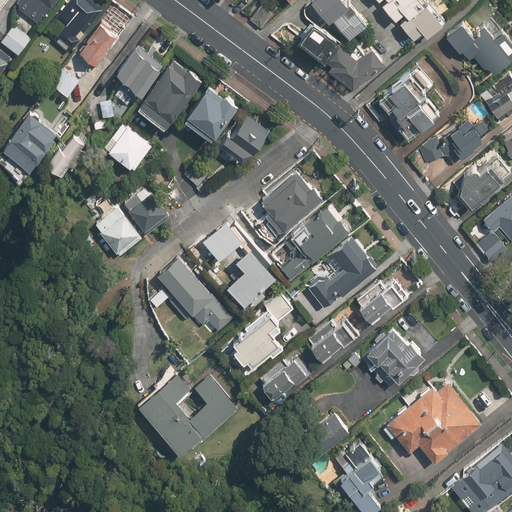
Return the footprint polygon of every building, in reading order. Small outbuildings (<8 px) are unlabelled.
[(17,0),(39,18),(51,5),(54,0),(17,0)] [(77,32),(100,5),(93,0),(71,0),(59,14),(68,21),(58,32),(72,45),(80,35),(77,32)] [(334,16),(348,4),(345,0),(317,0),(332,18),(334,16)] [(383,0),(382,1),(396,16),(404,9),(410,16),(402,23),(415,36),(423,28),(429,34),(445,19),(427,0),(383,0)] [(348,4),(334,16),(350,35),(367,21),(350,2),(348,4)] [(330,68),(353,84),(368,72),(385,61),(373,44),(357,55),(337,41),(342,34),(314,16),(298,39),(333,63),(330,68)] [(475,52),(492,72),(511,54),(511,41),(492,19),(476,32),(463,17),(446,32),(468,58),(475,52)] [(118,34),(103,22),(81,49),(96,61),(118,34)] [(32,36),(15,23),(3,39),(20,52),(32,36)] [(116,69),(123,75),(113,88),(124,98),(135,85),(140,89),(163,62),(139,42),(116,69)] [(0,71),(13,55),(0,45),(0,71)] [(185,66),(172,57),(138,102),(166,123),(202,75),(187,64),(185,66)] [(410,133),(440,105),(423,87),(432,78),(418,63),(382,98),(390,106),(393,103),(399,109),(396,112),(403,118),(399,122),(410,133)] [(82,77),(67,66),(54,85),(68,95),(82,77)] [(511,75),(508,72),(482,93),(501,116),(511,106),(511,75)] [(222,96),(207,85),(185,114),(213,135),(238,101),(225,91),(222,96)] [(113,98),(102,99),(103,114),(114,113),(113,98)] [(61,111),(50,126),(30,110),(0,148),(0,158),(23,177),(57,133),(69,117),(61,111)] [(228,131),(220,142),(245,160),(270,127),(249,111),(232,134),(228,131)] [(457,123),(450,128),(456,135),(452,137),(455,141),(453,143),(463,155),(475,146),(473,143),(481,137),(482,127),(476,121),(471,120),(461,128),(457,123)] [(150,143),(125,126),(110,148),(135,165),(150,143)] [(77,148),(82,140),(71,132),(51,161),(62,169),(69,159),(74,163),(82,151),(77,148)] [(444,152),(437,136),(420,143),(427,160),(444,152)] [(473,163),(462,174),(458,188),(472,204),(481,196),(479,194),(500,175),(486,161),(481,165),(473,163)] [(202,180),(208,176),(197,163),(187,171),(201,190),(206,185),(202,180)] [(282,231),(324,196),(314,184),(311,186),(295,166),(259,195),(272,209),(267,213),(282,231)] [(148,184),(125,200),(148,232),(171,215),(148,184)] [(511,190),(483,216),(493,227),(499,222),(511,235),(511,234),(511,190)] [(111,193),(91,208),(99,219),(96,221),(119,253),(143,235),(111,193)] [(286,239),(297,252),(282,264),(293,277),(349,229),(339,216),(338,217),(327,204),(286,239)] [(243,237),(226,216),(204,234),(221,255),(243,237)] [(504,242),(492,229),(478,242),(490,255),(504,242)] [(97,241),(90,230),(81,237),(88,247),(97,241)] [(326,304),(379,262),(372,254),(370,255),(353,235),(326,256),(336,269),(329,274),(324,268),(308,281),(326,304)] [(228,280),(245,301),(252,295),(255,299),(266,290),(263,286),(277,274),(252,245),(238,257),(245,266),(228,280)] [(157,271),(194,311),(190,314),(200,325),(207,319),(208,318),(220,331),(237,316),(178,252),(157,271)] [(403,292),(392,279),(361,304),(373,318),(403,292)] [(248,357),(255,365),(271,351),(274,354),(284,345),(275,334),(283,327),(276,319),(294,305),(280,289),(265,301),(269,306),(246,325),(248,327),(233,339),(238,345),(235,347),(245,359),(248,357)] [(345,311),(331,323),(329,321),(308,338),(323,355),(342,339),(344,341),(347,339),(348,341),(361,330),(345,311)] [(384,377),(391,384),(424,353),(395,322),(367,348),(378,359),(370,367),(382,380),(384,377)] [(216,351),(208,340),(201,345),(210,356),(216,351)] [(297,381),(311,370),(294,347),(260,373),(275,392),(294,377),(297,381)] [(191,384),(179,369),(139,402),(180,451),(201,433),(203,435),(239,405),(210,371),(195,383),(208,398),(190,414),(176,397),(191,384)] [(451,381),(440,390),(433,383),(383,424),(393,436),(397,432),(409,447),(419,439),(434,458),(481,419),(451,381)] [(350,430),(336,412),(313,430),(326,448),(350,430)] [(322,450),(314,441),(303,452),(310,460),(322,450)] [(473,511),(479,511),(511,487),(511,457),(503,446),(453,485),(473,511)] [(349,470),(341,477),(365,507),(360,511),(361,511),(382,511),(386,509),(366,484),(384,470),(366,447),(344,464),(349,470)]
